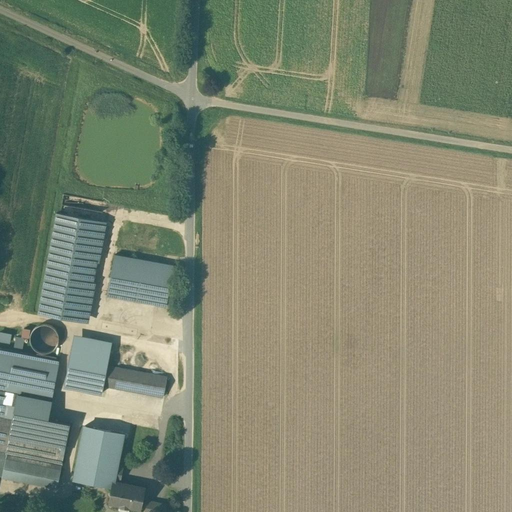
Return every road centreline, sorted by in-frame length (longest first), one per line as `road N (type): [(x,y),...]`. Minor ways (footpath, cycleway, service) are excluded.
road 1 (unclassified): [(189,511),(191,97)]
road 2 (unclassified): [(191,97),(511,150)]
road 3 (unclassified): [(0,11),(191,97)]
